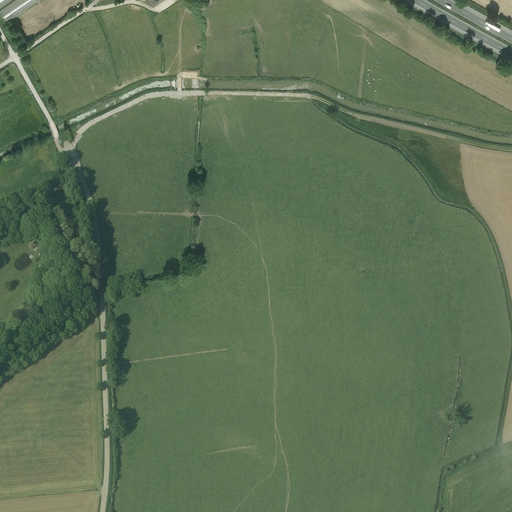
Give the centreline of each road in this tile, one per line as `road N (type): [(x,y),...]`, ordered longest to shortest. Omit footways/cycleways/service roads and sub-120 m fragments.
road 1 (unclassified): [(102,511),(107,428),(95,226),(74,159),(14,57)]
road 2 (track): [(67,152),(82,131),(149,98),(309,96)]
